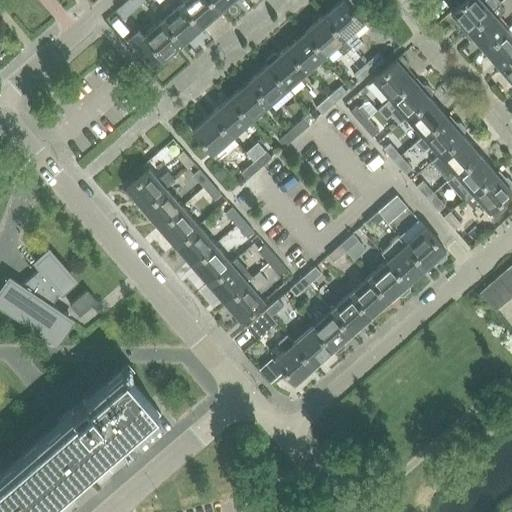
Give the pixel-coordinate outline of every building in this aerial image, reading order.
[(213,0),(183,0),(181,1),(202,25),(220,8),(213,0)] [(213,0),(220,8),(229,0),(213,0)] [(346,0),(338,0),(324,13),(344,36),(352,45),(350,47),(354,51),(363,43),(352,29),(363,19),(346,0)] [(462,0),(451,11),(468,30),(491,10),(499,3),(500,2),(498,0),(483,0),(483,1),(482,0),(462,0)] [(181,1),(163,18),(183,41),(202,25),(181,1)] [(491,10),(468,30),(484,48),(507,28),(497,17),(505,10),(499,3),(491,10)] [(324,13),(305,30),(325,53),(334,45),(343,54),(350,47),(352,45),(344,36),(324,13)] [(139,30),(127,40),(149,66),(161,56),(163,58),(183,41),(163,18),(143,35),(139,30)] [(511,34),(507,28),(484,48),(500,67),(511,56),(511,34)] [(305,30),(286,46),(307,69),(325,53),(305,30)] [(269,61),(268,63),(288,86),(307,69),(286,46),(279,53),(278,51),(275,51),(268,57),(268,60),(269,61)] [(379,48),(367,59),(373,66),(386,55),(379,48)] [(374,78),(391,97),(414,77),(407,69),(409,67),(410,62),(402,53),(374,78)] [(511,56),(500,67),(511,80),(511,56)] [(373,66),(367,59),(354,70),(361,78),(373,66)] [(268,63),(249,79),(269,102),(288,86),(268,63)] [(407,116),(430,96),(432,93),(432,89),(428,84),(423,83),(421,85),(414,77),(391,97),(407,116)] [(249,79),(230,96),(251,119),(269,102),(249,79)] [(342,81),(329,92),(336,99),(348,89),(342,81)] [(336,99),(329,92),(317,103),(323,110),(336,99)] [(220,105),(212,113),(232,135),(251,119),(230,96),(220,105)] [(407,116),(423,134),(446,114),(430,96),(407,116)] [(350,109),(361,122),(368,116),(357,103),(350,109)] [(232,135),(212,113),(193,130),(213,152),(232,135)] [(423,134),(439,153),(462,133),(465,131),(465,126),(460,121),(456,121),(454,123),(446,114),(423,134)] [(303,115),(290,126),(297,134),(310,122),(303,115)] [(368,116),(361,122),(373,135),(379,129),(368,116)] [(297,134),(290,126),(278,137),(284,145),(297,134)] [(439,153),(431,160),(447,179),(456,172),(479,151),(462,133),(439,153)] [(383,147),(394,159),(400,153),(389,141),(383,147)] [(265,148),(253,159),(260,167),(272,156),(265,148)] [(195,161),(184,149),(177,155),(188,168),(195,161)] [(456,172),(472,190),(495,170),(479,151),(456,172)] [(400,153),(394,159),(405,172),(411,166),(400,153)] [(260,167),(253,159),(241,170),(247,178),(260,167)] [(143,206),(166,186),(174,179),(167,172),(159,178),(149,167),(126,187),(143,206)] [(193,173),(204,186),(211,180),(200,167),(193,173)] [(472,190),(463,197),(471,206),(479,199),(489,210),(495,217),(507,207),(500,199),(511,189),(511,188),(511,180),(507,175),(505,175),(502,178),(495,170),(472,190)] [(416,184),(428,198),(434,192),(423,178),(416,184)] [(211,180),(204,186),(215,198),(222,192),(211,180)] [(143,206),(159,225),(182,205),(166,186),(143,206)] [(434,192),(428,198),(440,212),(446,206),(434,192)] [(378,210),(384,216),(389,222),(407,205),(397,193),(378,210)] [(159,225),(175,244),(199,223),(182,205),(159,225)] [(226,211),(237,223),(244,217),(233,205),(226,211)] [(443,215),(454,228),(461,222),(449,209),(443,215)] [(384,216),(378,210),(365,221),(371,228),(384,216)] [(244,217),(237,223),(248,236),(255,230),(244,217)] [(175,244),(192,262),(215,242),(199,223),(175,244)] [(425,225),(406,242),(426,265),(434,257),(436,260),(441,260),(446,256),(446,251),(444,249),(445,248),(425,225)] [(352,233),(340,244),(346,250),(358,239),(352,233)] [(383,254),(387,258),(407,281),(426,265),(406,242),(401,236),(393,243),(393,245),(383,254)] [(192,262),(208,281),(231,261),(215,242),(192,262)] [(259,248),(270,261),(276,255),(265,242),(259,248)] [(346,250),(340,244),(327,255),(333,261),(346,250)] [(11,278),(0,294),(0,302),(58,341),(73,319),(52,305),(63,289),(74,279),(49,251),(38,262),(42,267),(22,285),(11,278)] [(276,255),(270,261),(281,273),(287,267),(276,255)] [(208,281),(224,299),(251,275),(235,257),(231,261),(208,281)] [(387,258),(368,275),(388,298),(397,290),(399,293),(403,293),(409,288),(409,284),(407,281),(387,258)] [(315,266),(302,277),(308,283),(321,272),(315,266)] [(511,271),(507,266),(498,274),(511,289),(511,271)] [(251,275),(224,299),(241,319),(264,298),(255,288),(267,278),(259,268),(251,275)] [(511,289),(498,274),(488,282),(504,300),(511,293),(511,289)] [(368,275),(350,291),(370,314),(388,298),(368,275)] [(308,283),(302,277),(290,288),(296,294),(308,283)] [(504,300),(488,282),(479,290),(495,308),(504,300)] [(71,303),(73,305),(81,314),(98,299),(88,288),(71,303)] [(350,291),(331,308),(351,330),(370,314),(350,291)] [(278,298),(266,309),(271,316),(284,305),(278,298)] [(331,308),(312,324),(332,347),(334,349),(339,349),(344,345),(344,340),(342,338),(351,330),(331,308)] [(271,316),(266,309),(246,326),(258,339),(277,322),(271,316)] [(312,324),(293,340),(313,363),(332,347),(312,324)] [(286,334),(278,342),(284,349),(292,341),(286,334)] [(313,363),(293,340),(292,341),(284,349),(274,357),(294,380),(313,363)] [(0,511),(45,511),(72,489),(161,413),(128,375),(134,370),(128,362),(0,472),(0,511)]
